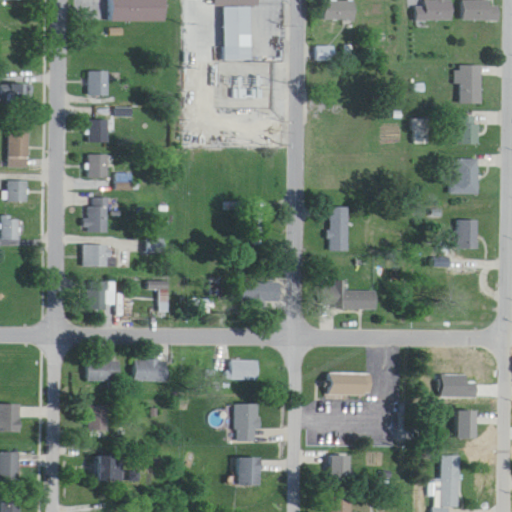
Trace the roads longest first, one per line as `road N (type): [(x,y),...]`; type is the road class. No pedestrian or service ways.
road 1 (residential): [(51,511),(60,0)]
road 2 (residential): [(294,511),(298,0)]
road 3 (residential): [(511,327),(0,323)]
road 4 (residential): [(507,511),(511,201)]
